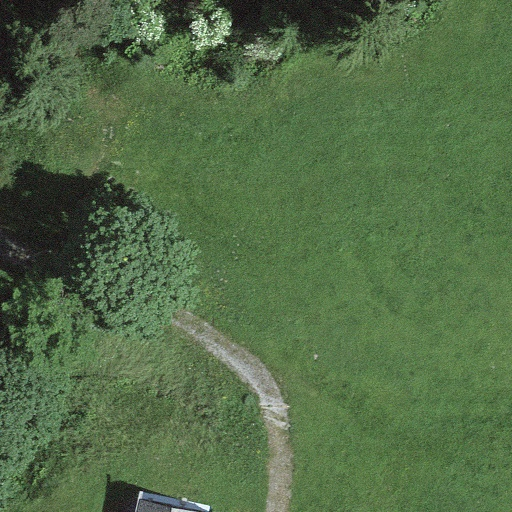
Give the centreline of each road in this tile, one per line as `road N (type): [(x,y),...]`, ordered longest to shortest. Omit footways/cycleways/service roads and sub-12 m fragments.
road 1 (track): [(0,237),(26,255),(122,278),(208,326),(255,375)]
road 2 (track): [(275,511),(275,423),(255,375)]
